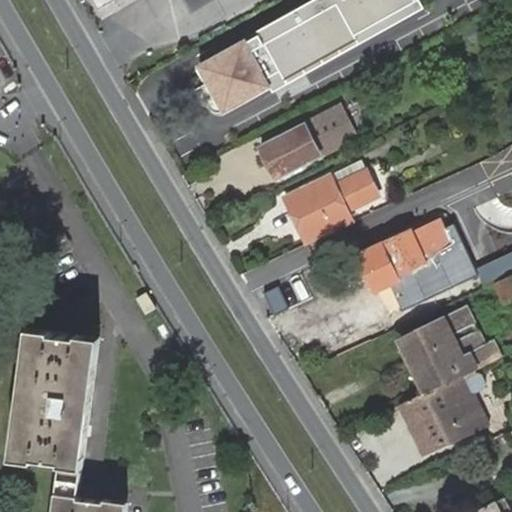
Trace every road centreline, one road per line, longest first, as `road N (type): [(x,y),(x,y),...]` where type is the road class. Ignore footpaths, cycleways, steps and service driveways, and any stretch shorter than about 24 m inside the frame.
road 1 (secondary): [(370,511),(57,0)]
road 2 (secondary): [(0,3),(311,511)]
road 3 (residential): [(51,199),(161,399),(182,499),(177,511)]
